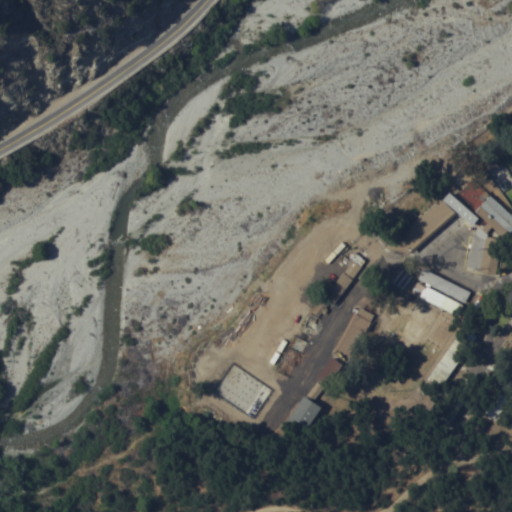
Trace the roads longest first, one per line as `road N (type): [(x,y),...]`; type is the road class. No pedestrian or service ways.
road 1 (tertiary): [(0,156),(120,89),(228,0)]
road 2 (track): [(259,511),(374,509),(429,473),(511,443)]
